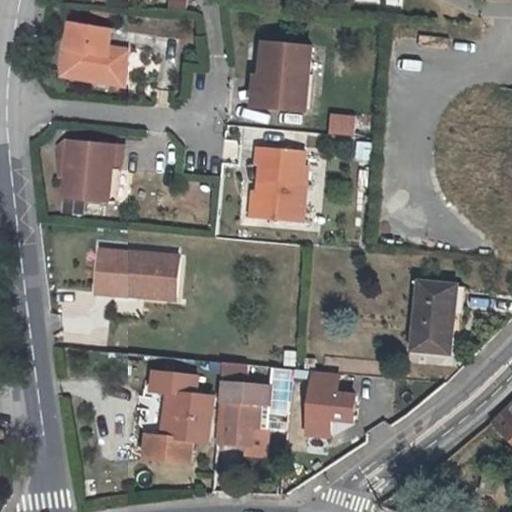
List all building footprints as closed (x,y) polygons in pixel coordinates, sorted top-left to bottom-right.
[(189,0),(169,0),(168,13),(188,14),(189,0)] [(63,73),(127,83),(132,50),(110,47),(113,31),(72,23),(63,73)] [(280,79),(277,110),(316,113),(323,49),(277,45),(274,79),(280,79)] [(268,78),(266,109),(277,110),(280,79),(274,79),(268,78)] [(331,136),(357,139),(359,118),(333,115),(331,136)] [(111,200),(115,170),(123,171),(127,145),(70,140),(57,148),(60,160),(68,161),(64,194),(111,200)] [(259,196),(257,219),(304,225),(311,168),(306,167),(307,153),(260,149),(258,164),(263,164),(259,196)] [(115,170),(111,200),(119,201),(123,171),(115,170)] [(177,301),(181,259),(100,252),(97,287),(144,292),(144,298),(177,301)] [(420,283),(415,352),(454,356),(457,315),(453,315),(455,287),(420,283)] [(97,287),(96,293),(144,298),(144,292),(97,287)] [(212,373),(224,375),(226,362),(213,361),(212,373)] [(334,420),(357,421),(359,395),(339,394),(341,373),(317,371),(315,391),(314,413),(312,433),(333,434),(334,420)] [(261,430),(264,403),(278,404),(279,397),(280,387),(230,381),(224,381),(222,399),(228,400),(223,442),(223,446),(253,449),(253,443),(254,431),(261,432),(261,430)] [(169,408),(170,393),(155,392),(153,417),(168,418),(169,408)] [(194,443),(209,445),(214,398),(170,393),(169,408),(168,418),(165,439),(146,437),(144,459),(191,465),(194,443)] [(511,405),(493,423),(511,443),(511,405)]
